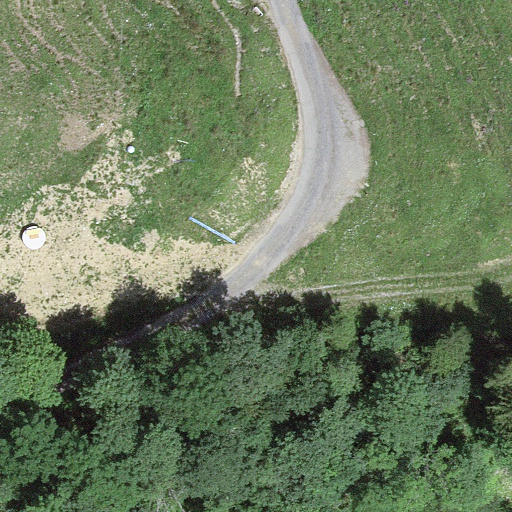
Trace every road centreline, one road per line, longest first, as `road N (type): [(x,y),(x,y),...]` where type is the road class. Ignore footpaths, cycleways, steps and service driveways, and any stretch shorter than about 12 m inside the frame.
road 1 (track): [(280,0),(326,131),(311,200),(289,232),(211,302),(0,411)]
road 2 (track): [(211,302),(475,280),(511,269)]
